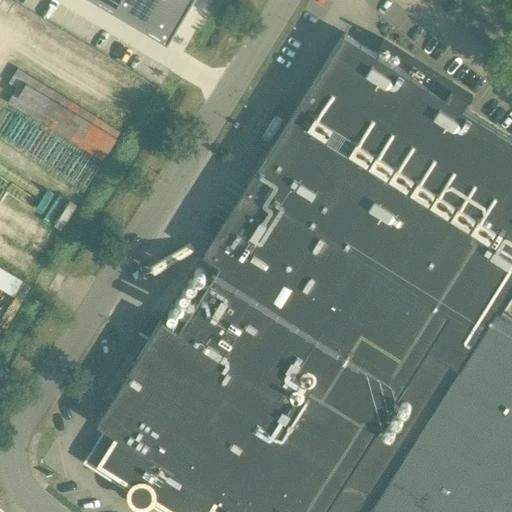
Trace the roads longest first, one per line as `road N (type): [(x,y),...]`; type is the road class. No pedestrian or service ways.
road 1 (unclassified): [(46,511),(21,484),(13,450),(23,423),(279,0)]
road 2 (unknown): [(0,28),(117,100)]
